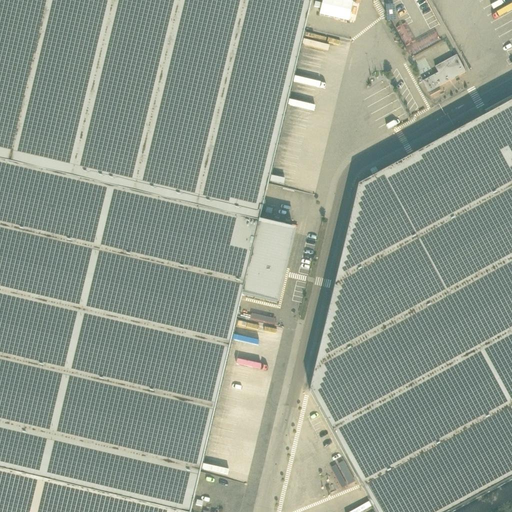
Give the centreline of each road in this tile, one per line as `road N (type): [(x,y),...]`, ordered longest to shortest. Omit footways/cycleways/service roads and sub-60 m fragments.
road 1 (unclassified): [(314,402),(290,397),(344,179),(359,160),(511,78)]
road 2 (unknown): [(344,179),(377,25)]
